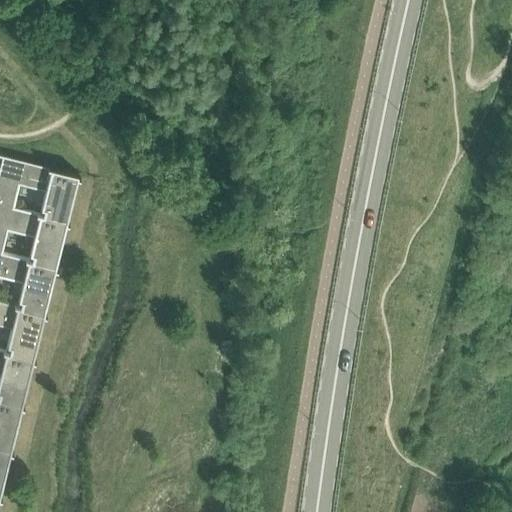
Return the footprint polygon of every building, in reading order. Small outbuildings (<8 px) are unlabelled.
[(0,202),(13,205),(19,180),(47,187),(40,212),(67,218),(77,177),(80,178),(80,176),(77,176),(78,172),(5,154),(5,155),(0,175),(0,202)] [(29,258),(56,264),(66,223),(69,224),(69,222),(66,221),(67,218),(40,212),(13,205),(0,202),(0,250),(2,251),(8,226),(35,233),(29,258)] [(18,304),(45,310),(55,269),(58,269),(58,268),(55,267),(56,264),(29,258),(2,251),(0,250),(0,272),(24,278),(18,304)] [(7,349),(33,356),(44,315),(46,315),(47,314),(44,313),(45,310),(18,304),(0,299),(0,321),(13,324),(7,349)] [(0,377),(0,396),(22,402),(32,360),(35,361),(36,360),(33,359),(33,356),(7,349),(0,347),(0,369),(2,370),(0,377)] [(0,444),(11,448),(21,406),(24,407),(24,406),(21,405),(22,402),(0,396),(0,444)] [(0,492),(10,452),(13,453),(13,451),(10,451),(11,448),(0,444),(0,492)]
